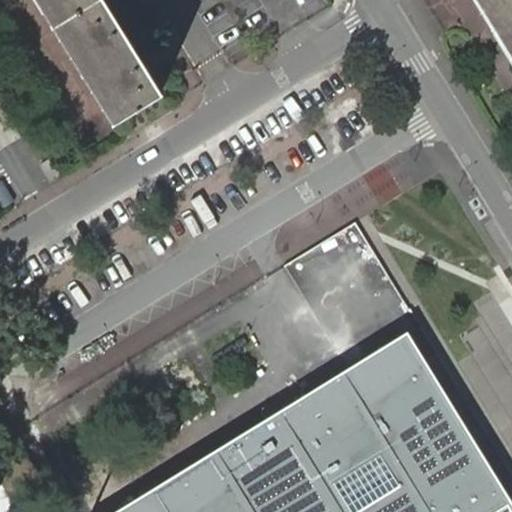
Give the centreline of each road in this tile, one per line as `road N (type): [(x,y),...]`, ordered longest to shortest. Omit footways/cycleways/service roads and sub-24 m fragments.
road 1 (residential): [(0,244),(382,14)]
road 2 (tertiary): [(382,14),(511,225)]
